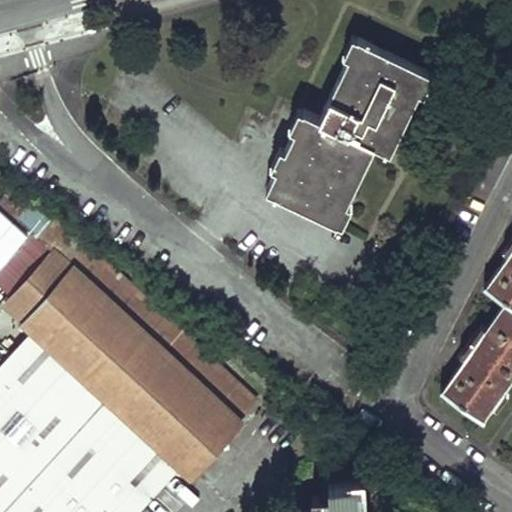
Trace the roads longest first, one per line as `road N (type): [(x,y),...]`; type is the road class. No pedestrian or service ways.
road 1 (residential): [(122,203),(388,406)]
road 2 (residential): [(511,171),(388,406)]
road 3 (residential): [(122,203),(64,128),(25,11)]
road 4 (residential): [(0,97),(122,203)]
road 5 (unknown): [(191,256),(235,206),(317,253)]
road 6 (residential): [(388,406),(511,502)]
